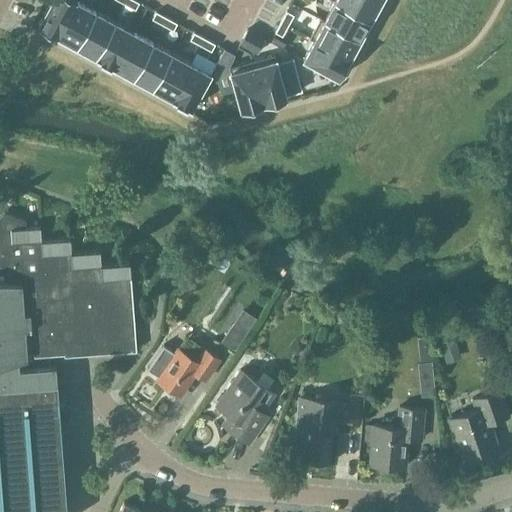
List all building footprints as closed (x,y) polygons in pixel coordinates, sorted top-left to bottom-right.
[(52,0),(38,26),(57,37),(77,1),(74,0),(52,0)] [(135,10),(139,3),(133,0),(126,0),(125,4),(135,10)] [(370,21),(380,2),(376,0),(335,0),(334,2),(370,21)] [(76,47),(96,12),(77,1),(57,37),(76,47)] [(360,40),(370,21),(334,2),(325,20),(320,18),(360,40)] [(288,26),(294,15),(286,11),(281,22),(288,26)] [(95,58),(115,22),(96,12),(76,47),(95,58)] [(163,25),(166,18),(156,12),(152,19),(163,25)] [(173,31),(177,23),(166,18),(163,25),(173,31)] [(349,59),(360,40),(320,18),(310,37),(349,59)] [(134,32),(115,22),(95,58),(114,68),(134,32)] [(282,36),(288,26),(281,22),(275,32),(282,36)] [(240,43),(257,53),(265,39),(247,29),(240,43)] [(133,78),(153,43),(134,32),(114,68),(133,78)] [(200,46),(204,38),(194,33),(190,40),(200,46)] [(339,79),(349,59),(310,37),(309,38),(313,41),(303,60),(339,79)] [(211,51),(215,44),(204,38),(200,46),(211,51)] [(172,53),(153,43),(133,78),(152,89),(172,53)] [(228,67),(235,55),(225,50),(214,67),(215,70),(228,67)] [(191,63),(172,53),(152,89),(171,99),(191,63)] [(275,55),(252,61),(264,105),(286,99),(275,55)] [(229,67),(241,111),(264,105),(252,61),(229,67)] [(210,74),(191,63),(171,99),(191,110),(210,74)] [(0,511),(67,511),(57,366),(20,368),(20,362),(28,360),(28,355),(34,354),(35,357),(65,354),(64,350),(78,348),(78,356),(137,352),(130,263),(101,266),(100,251),(72,253),(71,239),(42,242),(41,226),(26,228),(26,220),(4,212),(0,216),(0,511)] [(237,346),(246,333),(234,324),(225,338),(237,346)] [(436,394),(432,362),(430,341),(429,328),(416,329),(418,343),(420,363),(418,363),(421,396),(436,394)] [(455,339),(440,344),(444,357),(460,353),(455,339)] [(180,394),(196,372),(206,379),(220,358),(205,348),(197,360),(179,348),(175,353),(165,345),(164,344),(148,368),(149,369),(159,376),(157,379),(180,394)] [(493,369),(499,383),(510,379),(504,365),(493,369)] [(266,419),(259,415),(274,392),(241,370),(217,405),(230,414),(223,424),(250,442),(266,419)] [(455,434),(451,435),(455,448),(459,447),(465,464),(500,452),(490,423),(510,417),(501,389),(473,399),(477,410),(450,419),(455,434)] [(340,403),(340,400),(301,396),(299,425),(304,425),(301,457),(335,460),(338,430),(349,431),(352,404),(340,403)] [(374,424),(372,442),(370,463),(405,467),(408,437),(422,438),(425,408),(399,405),(397,426),(374,424)] [(146,511),(124,502),(119,511),(146,511)]
